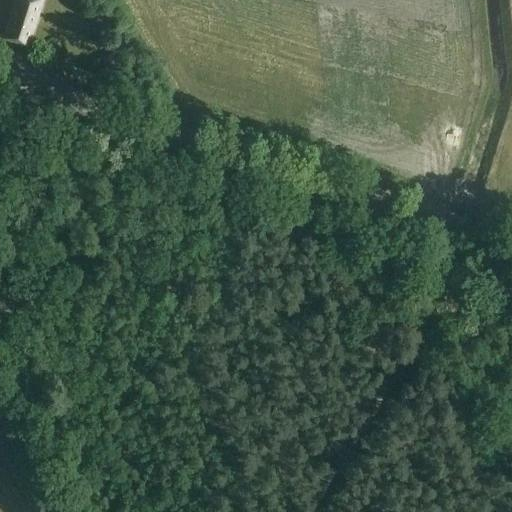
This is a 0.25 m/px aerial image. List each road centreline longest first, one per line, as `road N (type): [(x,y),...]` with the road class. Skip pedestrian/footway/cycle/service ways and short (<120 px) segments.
road 1 (tertiary): [(511,238),(0,70)]
road 2 (track): [(441,215),(428,267),(438,336),(498,511)]
